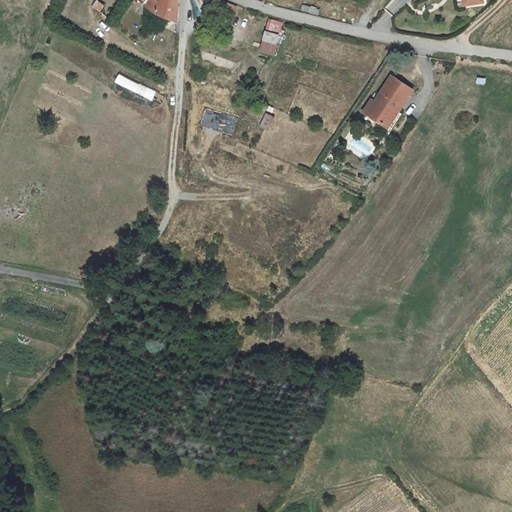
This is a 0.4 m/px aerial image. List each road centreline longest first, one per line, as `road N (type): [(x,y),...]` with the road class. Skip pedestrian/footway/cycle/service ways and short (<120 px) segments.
road 1 (unclassified): [(236,0),(411,46),(511,61)]
road 2 (track): [(181,0),(174,211)]
